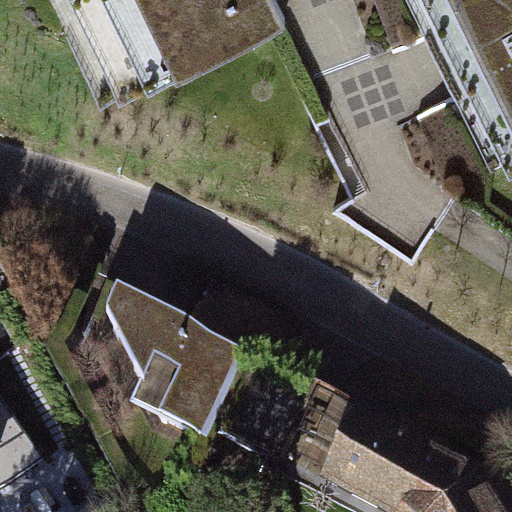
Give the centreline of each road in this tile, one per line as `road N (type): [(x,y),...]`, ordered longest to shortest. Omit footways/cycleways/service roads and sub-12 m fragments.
road 1 (residential): [(0,161),(139,200),(511,384)]
road 2 (residential): [(511,257),(399,179),(330,0)]
